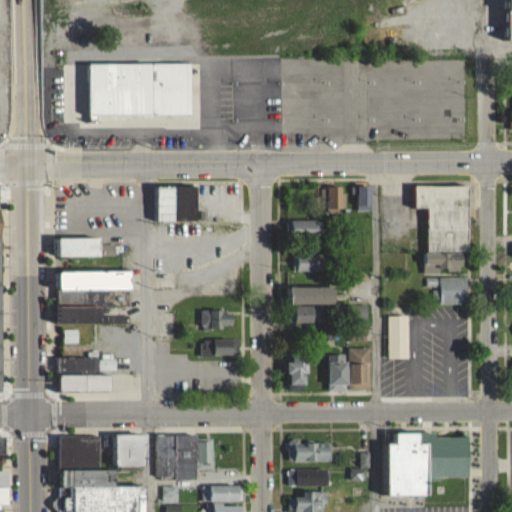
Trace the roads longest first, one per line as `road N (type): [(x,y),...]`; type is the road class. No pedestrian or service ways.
road 1 (tertiary): [(511,162),(27,163)]
road 2 (residential): [(511,408),(29,413)]
road 3 (primary): [(29,413),(24,0)]
road 4 (residential): [(489,408),(484,11)]
road 5 (residential): [(260,411),(261,164)]
